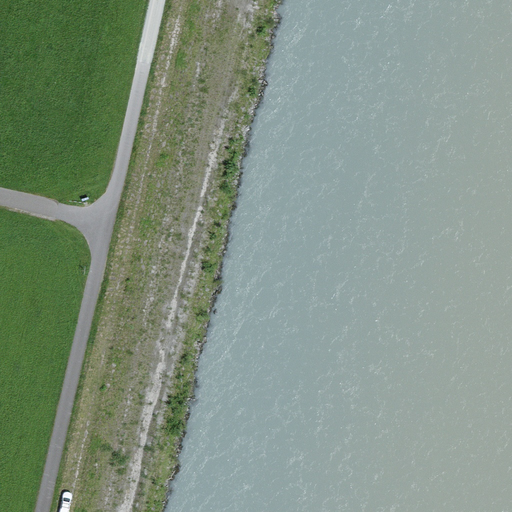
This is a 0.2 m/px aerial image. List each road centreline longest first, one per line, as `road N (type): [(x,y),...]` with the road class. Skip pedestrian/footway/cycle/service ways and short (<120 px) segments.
road 1 (track): [(107,223),(42,511)]
road 2 (track): [(159,0),(107,223)]
